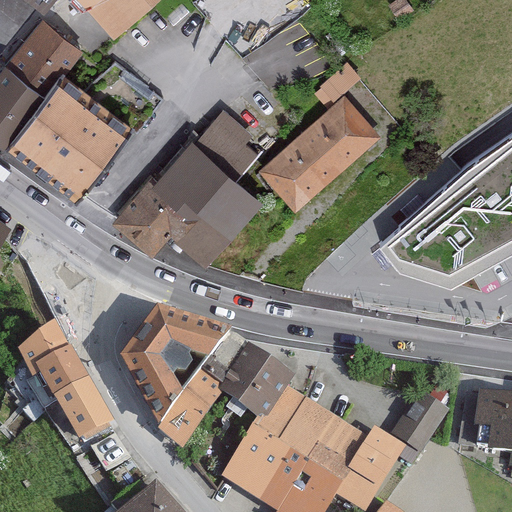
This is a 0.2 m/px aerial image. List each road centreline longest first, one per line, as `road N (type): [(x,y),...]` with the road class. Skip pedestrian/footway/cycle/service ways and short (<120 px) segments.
road 1 (secondary): [(117,262),(262,320),(508,355)]
road 2 (residential): [(201,511),(138,443),(112,386),(98,301),(117,262)]
road 3 (secondary): [(0,172),(117,262)]
